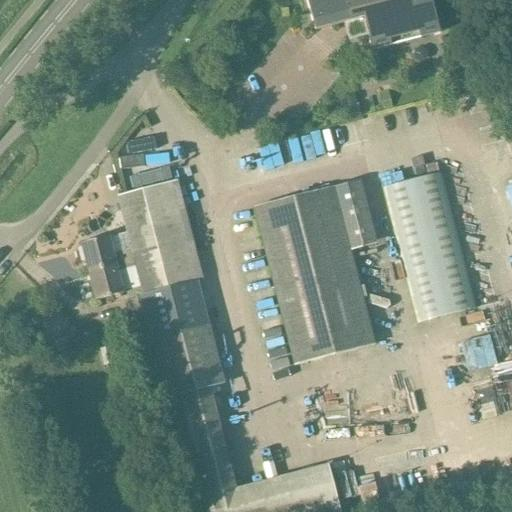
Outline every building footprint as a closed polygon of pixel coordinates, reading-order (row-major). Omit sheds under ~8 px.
[(363,18),(372,50),(407,41),(433,34),(439,33),(429,0),(425,0),(423,1),(415,3),(414,0),(340,0),(347,22),(363,18)] [(475,310),(442,175),(385,189),(418,324),(475,310)] [(141,296),(197,282),(202,281),(178,181),(117,198),(130,250),(132,258),(135,270),(141,296)] [(375,346),(334,188),(252,209),(293,368),(375,346)] [(132,258),(130,250),(113,254),(108,237),(80,244),(87,272),(115,265),(115,262),(132,258)] [(118,274),(135,270),(132,258),(115,262),(115,265),(87,272),(95,301),(123,294),(118,274)] [(165,399),(193,511),(338,511),(332,488),(242,511),(210,387),(165,399)]
